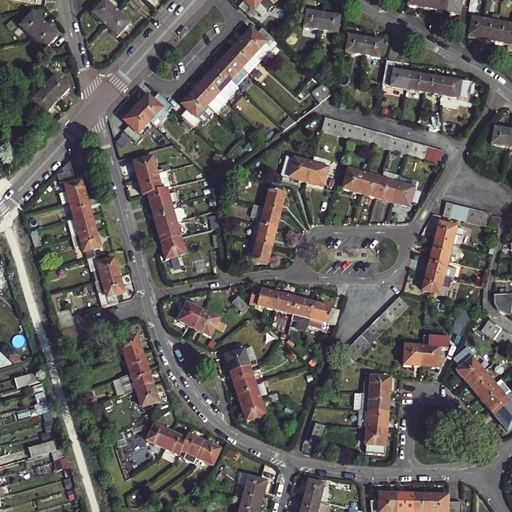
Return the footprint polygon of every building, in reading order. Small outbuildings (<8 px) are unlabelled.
[(91,15),(103,26),(117,11),(104,0),(91,15)] [(136,11),(140,6),(134,0),(127,0),(126,2),(136,11)] [(260,18),(267,10),(260,4),(264,0),(240,0),(244,3),(239,8),(249,18),(252,20),(256,15),(260,18)] [(408,0),(407,6),(421,9),(422,0),(408,0)] [(422,0),(421,9),(434,11),(435,0),(422,0)] [(435,0),(434,11),(447,14),(449,0),(435,0)] [(469,8),(462,7),(463,0),(449,0),(447,14),(459,16),(457,25),(465,27),(469,8)] [(116,37),(129,23),(117,11),(103,26),(116,37)] [(31,39),(45,25),(32,13),(19,27),(31,39)] [(303,30),(320,32),(323,16),(306,13),(303,30)] [(320,32),(338,35),(341,19),(323,16),(320,32)] [(468,38),(481,41),(485,21),(472,18),(468,38)] [(481,41),(494,43),(498,24),(485,21),(481,41)] [(494,43),(507,46),(510,26),(498,24),(494,43)] [(31,39),(44,50),(57,36),(45,25),(31,39)] [(271,51),(269,48),(275,42),(261,29),(255,36),(251,31),(239,44),(258,63),(259,63),(271,51)] [(345,55),(362,57),(365,40),(348,37),(345,55)] [(362,57),(380,60),(383,43),(365,40),(362,57)] [(248,75),(258,63),(239,44),(227,56),(242,70),(248,75)] [(231,82),(242,70),(227,56),(216,69),(231,82)] [(406,92),(409,74),(393,72),(394,65),(387,63),(382,88),(406,92)] [(227,102),(238,89),(231,82),(216,69),(204,81),(227,102)] [(423,95),(427,77),(409,74),(406,92),(423,95)] [(57,102),(69,89),(55,76),(43,89),(57,102)] [(423,95),(441,98),(444,80),(427,77),(423,95)] [(441,98),(468,102),(472,85),(444,80),(441,98)] [(216,114),(227,102),(204,81),(193,94),(207,107),(216,114)] [(333,96),(332,96),(322,86),(311,94),(320,105),(333,96)] [(31,101),(45,114),(57,102),(43,89),(31,101)] [(199,123),(196,120),(207,107),(193,94),(181,107),(187,112),(181,117),(185,121),(192,128),(193,129),(199,123)] [(161,122),(168,115),(167,114),(172,109),(168,106),(158,96),(152,102),(148,97),(136,110),(150,123),(152,126),(158,120),(161,122)] [(143,140),(139,136),(150,123),(136,110),(124,122),(129,127),(123,134),(137,146),(143,140)] [(321,131),(329,133),(332,122),(325,120),(321,131)] [(443,135),(452,133),(449,120),(440,122),(442,134),(443,135)] [(189,132),(192,128),(185,121),(182,125),(189,132)] [(329,133),(344,138),(347,126),(332,122),(329,133)] [(351,140),(355,128),(347,126),(344,138),(351,140)] [(351,140),(359,142),(362,130),(355,128),(351,140)] [(491,145),(508,148),(511,132),(494,128),(491,145)] [(359,142),(366,144),(369,132),(362,130),(359,142)] [(366,144),(373,146),(377,134),(369,132),(366,144)] [(374,147),(388,150),(392,138),(377,134),(373,146),(374,147)] [(123,136),(118,142),(126,148),(131,142),(123,136)] [(390,151),(395,152),(399,140),(392,138),(388,150),(390,151)] [(322,153),(332,155),(336,143),(326,140),(322,153)] [(395,152),(403,155),(407,142),(399,140),(395,152)] [(407,156),(410,157),(413,144),(407,142),(403,155),(407,156)] [(410,157),(417,159),(421,146),(413,144),(410,157)] [(417,159),(425,161),(428,148),(421,146),(417,159)] [(425,161),(432,163),(436,150),(428,148),(425,161)] [(432,163),(439,165),(443,152),(436,150),(432,163)] [(77,167),(86,165),(84,155),(74,158),(77,167)] [(169,166),(155,170),(152,159),(133,164),(138,181),(156,176),(170,172),(169,166)] [(281,177),(306,184),(311,166),(286,159),(281,177)] [(306,184),(322,188),(328,170),(311,166),(306,184)] [(343,190),(360,195),(366,176),(349,171),(343,190)] [(69,204),(85,200),(81,183),(75,184),(72,172),(57,176),(60,184),(63,183),(66,193),(61,194),(64,206),(69,204)] [(376,200),(392,204),(400,179),(400,178),(384,173),(381,181),(376,200)] [(147,196),(161,192),(156,176),(138,181),(142,197),(147,196)] [(360,195),(376,200),(381,181),(366,176),(360,195)] [(392,204),(408,209),(416,184),(400,179),(392,204)] [(265,209),(280,213),(284,195),(282,194),(284,187),(272,184),(265,209)] [(152,212),(170,207),(166,191),(161,192),(147,196),(152,212)] [(73,220),(90,216),(85,200),(69,204),(73,220)] [(443,217),(450,218),(453,205),(446,204),(443,217)] [(181,222),(185,218),(183,211),(178,210),(177,205),(170,207),(152,212),(156,228),(175,223),(181,222)] [(261,227),(275,231),(280,213),(265,209),(253,205),(250,217),(256,219),(256,220),(255,225),(261,227)] [(450,218),(457,220),(461,207),(453,205),(450,218)] [(457,220),(465,222),(468,209),(461,207),(457,220)] [(465,222),(472,224),(476,211),(468,209),(465,222)] [(472,224),(480,226),(483,213),(476,211),(472,224)] [(480,226),(487,228),(490,215),(483,213),(480,226)] [(73,238),(95,233),(90,216),(73,220),(68,222),(73,238)] [(488,228),(498,231),(501,221),(491,218),(488,228)] [(161,245),(179,239),(175,223),(156,228),(161,245)] [(458,247),(459,248),(464,231),(440,225),(435,242),(458,247)] [(250,243),(271,248),(275,231),(261,227),(260,231),(254,229),(250,243)] [(35,248),(41,246),(37,232),(30,233),(35,248)] [(93,251),(99,249),(95,233),(73,238),(72,239),(75,249),(81,248),(83,254),(85,253),(87,260),(95,258),(93,251)] [(165,261),(184,257),(179,239),(161,245),(165,261)] [(449,257),(455,259),(458,247),(435,242),(431,258),(447,262),(449,257)] [(246,260),(266,265),(271,248),(250,243),(246,260)] [(91,273),(99,270),(96,263),(95,258),(87,260),(91,273)] [(450,281),(453,281),(456,269),(446,266),(447,262),(431,258),(427,275),(450,281)] [(94,284),(118,277),(113,261),(106,263),(105,260),(96,263),(99,270),(91,273),(94,284)] [(422,292),(446,298),(450,281),(427,275),(422,292)] [(116,297),(123,295),(118,277),(94,284),(97,294),(105,292),(109,307),(118,305),(116,297)] [(249,305),(274,311),(278,296),(252,289),(249,305)] [(511,316),(511,314),(511,306),(511,294),(509,294),(500,295),(494,295),(494,302),(494,304),(495,306),(497,309),(498,310),(499,311),(502,313),(507,316),(511,316)] [(274,311),(292,316),(296,300),(278,296),(274,311)] [(242,315),(248,308),(238,298),(232,304),(242,315)] [(403,313),(408,308),(400,299),(399,299),(394,304),(403,313)] [(300,318),(309,320),(313,304),(296,300),(292,316),(300,318)] [(335,323),(339,311),(313,304),(309,320),(310,320),(309,327),(321,330),(323,323),(335,326),(335,324),(335,323)] [(397,319),(403,313),(394,304),(388,310),(397,319)] [(179,323),(194,330),(202,313),(187,305),(179,323)] [(71,318),(72,318),(69,310),(57,314),(59,321),(71,318)] [(392,324),(397,319),(388,310),(383,315),(392,324)] [(461,324),(468,328),(474,315),(467,312),(461,324)] [(194,330),(210,339),(218,321),(202,313),(194,330)] [(387,329),(392,324),(383,315),(378,320),(387,329)] [(62,329),(73,325),(71,318),(59,321),(62,329)] [(381,335),(387,329),(378,320),(372,325),(381,335)] [(481,332),(488,337),(496,325),(489,321),(481,332)] [(64,336),(76,332),(73,325),(62,329),(64,336)] [(376,340),(381,335),(372,325),(367,330),(376,340)] [(488,337),(494,341),(501,330),(496,325),(488,337)] [(371,345),(376,340),(367,330),(362,335),(371,345)] [(499,345),(500,345),(508,334),(501,330),(494,341),(499,345)] [(66,343),(78,339),(76,332),(64,336),(66,343)] [(500,345),(507,350),(511,341),(511,336),(508,334),(500,345)] [(366,351),(371,345),(362,335),(356,341),(366,351)] [(125,359),(141,354),(136,337),(120,342),(125,359)] [(421,368),(438,369),(439,338),(422,337),(422,348),(421,368)] [(68,351),(81,346),(78,339),(66,343),(68,351)] [(360,356),(366,351),(356,341),(351,347),(360,356)] [(319,355),(324,356),(327,348),(322,346),(319,355)] [(355,361),(360,356),(351,347),(346,352),(355,361)] [(404,367),(421,368),(422,348),(405,347),(404,367)] [(247,364),(257,361),(252,349),(243,351),(247,364)] [(249,368),(258,365),(257,361),(247,364),(243,351),(225,358),(230,374),(249,368)] [(311,366),(316,361),(307,352),(302,357),(311,366)] [(130,375),(146,370),(141,354),(125,359),(130,375)] [(468,386),(483,373),(471,360),(457,373),(468,386)] [(235,390),(254,384),(249,368),(230,374),(235,390)] [(136,391),(152,386),(146,370),(130,375),(120,378),(125,392),(126,394),(136,391)] [(479,399),(494,387),(483,373),(468,386),(479,399)] [(12,391),(33,386),(29,375),(9,381),(12,391)] [(118,395),(125,392),(120,378),(113,381),(118,395)] [(362,395),(389,397),(390,380),(371,378),(370,384),(363,383),(362,395)] [(490,412),(504,399),(509,396),(498,383),(494,387),(479,399),(490,412)] [(241,406),(259,400),(254,384),(235,390),(241,406)] [(141,408),(157,402),(152,386),(136,391),(141,408)] [(45,412),(50,410),(44,391),(36,394),(39,404),(42,403),(45,412)] [(271,403),(278,400),(276,394),(269,397),(271,403)] [(359,412),(388,413),(389,397),(362,395),(355,394),(353,411),(359,412)] [(511,426),(511,419),(510,417),(511,415),(511,408),(504,399),(490,412),(507,432),(511,426)] [(246,423),(265,416),(259,400),(241,406),(246,423)] [(367,430),(387,431),(388,413),(359,412),(358,429),(367,430)] [(318,440),(320,439),(324,426),(315,423),(309,441),(318,444),(319,442),(318,440)] [(146,442),(162,450),(170,434),(154,426),(146,442)] [(365,456),(385,457),(387,431),(367,430),(365,456)] [(178,458),(180,452),(185,441),(170,434),(162,450),(178,458)] [(180,452),(196,459),(203,444),(187,436),(185,441),(180,452)] [(43,456),(55,453),(52,442),(28,449),(31,460),(43,456)] [(196,459),(212,467),(219,452),(203,444),(196,459)] [(43,456),(46,465),(66,459),(63,450),(55,453),(43,456)] [(49,474),(69,469),(66,459),(46,465),(49,474)] [(221,472),(225,476),(231,469),(226,465),(221,472)] [(244,490),(263,495),(267,482),(247,477),(249,469),(240,467),(235,483),(239,486),(244,490)] [(203,479),(208,482),(212,473),(207,470),(203,479)] [(216,479),(220,482),(225,476),(221,472),(216,479)] [(303,498),(320,502),(324,486),(307,481),(303,498)] [(240,503),(260,508),(263,495),(244,490),(239,486),(237,494),(241,497),(240,503)] [(138,496),(143,502),(153,493),(149,487),(138,496)] [(186,498),(190,504),(199,498),(194,492),(186,498)] [(167,501),(171,507),(181,499),(177,494),(167,501)] [(370,511),(395,511),(396,496),(379,495),(379,503),(370,503),(370,511)] [(412,511),(413,496),(396,496),(395,511),(412,511)] [(429,511),(430,497),(413,496),(412,511),(429,511)] [(453,511),(453,504),(447,504),(447,497),(430,497),(429,511),(453,511)] [(299,511),(317,511),(320,502),(303,498),(299,511)] [(237,511),(258,511),(260,508),(240,503),(237,511)]
